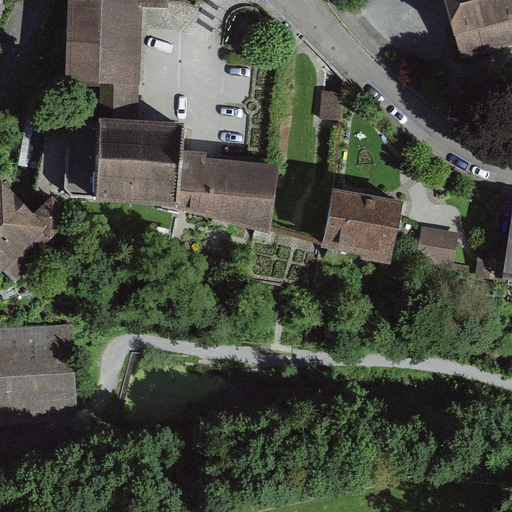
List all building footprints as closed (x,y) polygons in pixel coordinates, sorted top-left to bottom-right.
[(74,0),(72,85),(103,86),(101,125),(136,127),(139,77),(143,5),(167,6),(167,0),(74,0)] [(511,0),(441,0),(452,36),(453,36),(459,58),(511,44),(511,0)] [(343,94),(324,92),(320,122),(339,125),(343,94)] [(136,127),(101,125),(68,124),(66,190),(71,197),(121,199),(181,208),(271,233),(278,167),(207,160),(208,153),(184,152),(185,129),(136,127)] [(2,187),(0,188),(0,271),(1,270),(13,282),(54,240),(50,237),(71,218),(53,200),(33,218),(2,187)] [(402,205),(334,194),(323,246),(390,260),(402,205)] [(454,237),(416,229),(409,263),(447,271),(454,237)] [(511,250),(483,247),(480,274),(507,277),(511,250)] [(72,338),(0,341),(0,416),(76,413),(72,338)]
